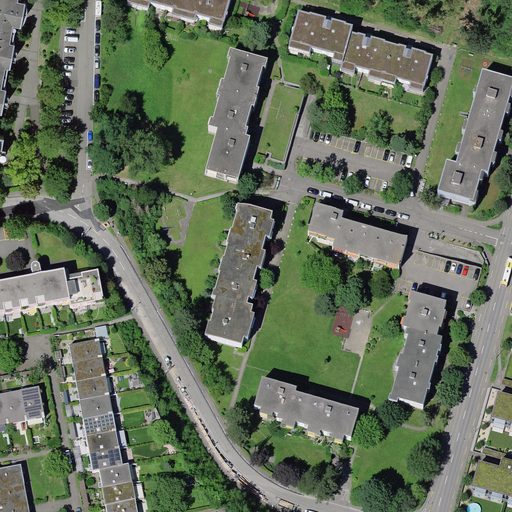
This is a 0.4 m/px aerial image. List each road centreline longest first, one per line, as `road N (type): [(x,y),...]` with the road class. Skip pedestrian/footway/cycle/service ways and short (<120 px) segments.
road 1 (tertiary): [(325,511),(238,467),(150,303),(114,247),(78,217)]
road 2 (tertiary): [(511,244),(436,511)]
road 3 (residential): [(288,178),(511,241)]
road 4 (residential): [(0,349),(43,338),(78,511)]
road 5 (residential): [(78,217),(85,0)]
